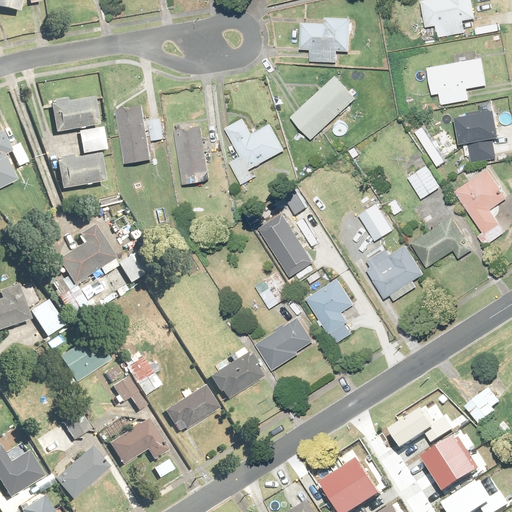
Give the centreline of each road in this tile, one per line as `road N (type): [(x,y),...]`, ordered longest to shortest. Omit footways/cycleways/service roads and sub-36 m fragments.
road 1 (residential): [(137,41),(235,24),(249,33),(250,53),(231,64),(194,66),(154,53)]
road 2 (residential): [(184,511),(355,402)]
road 3 (residential): [(355,402),(511,304)]
road 4 (residential): [(137,41),(0,67)]
road 5 (residential): [(355,402),(426,511)]
